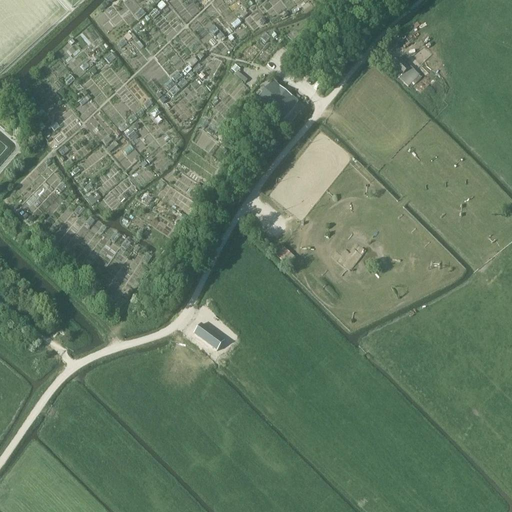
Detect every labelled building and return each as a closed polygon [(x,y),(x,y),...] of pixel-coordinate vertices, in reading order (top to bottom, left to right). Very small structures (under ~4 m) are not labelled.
[(398,58),(391,65),(401,76),(409,69),(398,58)] [(271,110),(285,93),(281,90),(280,91),(272,85),(260,100),(271,110)] [(283,119),(295,104),(288,98),(289,96),(285,93),(271,110),(283,119)] [(187,321),(178,332),(186,338),(195,327),(187,321)] [(201,325),(194,335),(217,352),(224,343),(201,325)]
